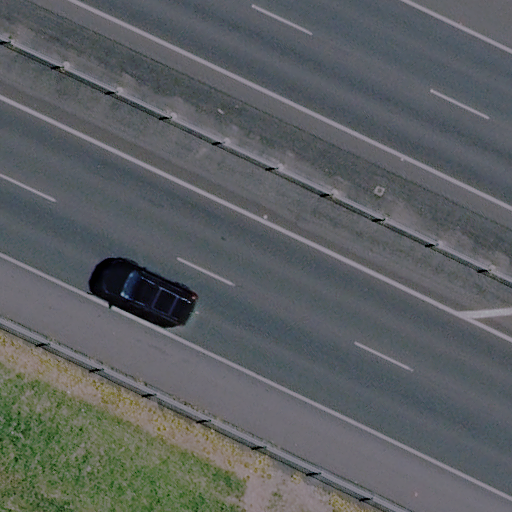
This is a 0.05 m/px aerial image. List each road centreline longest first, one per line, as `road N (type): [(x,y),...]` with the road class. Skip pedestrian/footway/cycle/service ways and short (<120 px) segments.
road 1 (motorway): [(511,439),(0,190)]
road 2 (motorway): [(190,0),(511,157)]
